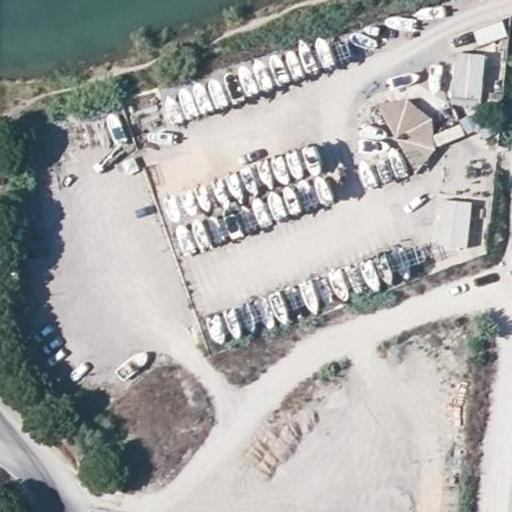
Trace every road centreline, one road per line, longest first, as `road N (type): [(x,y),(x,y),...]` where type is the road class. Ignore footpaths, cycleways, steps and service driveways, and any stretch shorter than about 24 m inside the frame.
road 1 (unclassified): [(167,501),(259,398),(321,350),(511,287)]
road 2 (unclassified): [(494,511),(511,344)]
